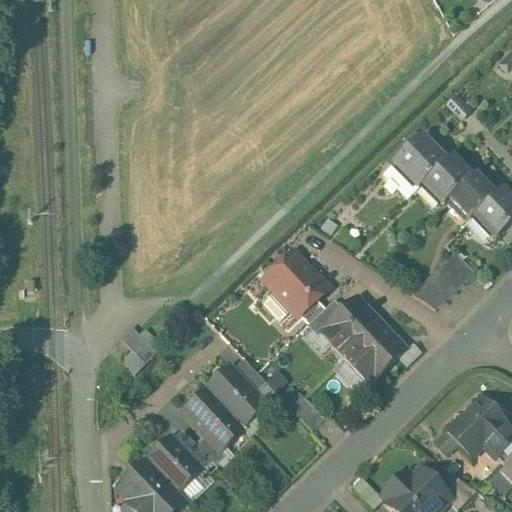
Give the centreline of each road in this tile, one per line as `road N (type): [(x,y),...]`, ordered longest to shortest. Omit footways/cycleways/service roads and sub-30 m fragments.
road 1 (residential): [(109,309),(101,0)]
road 2 (residential): [(470,336),(284,511)]
road 3 (residential): [(92,511),(80,342)]
